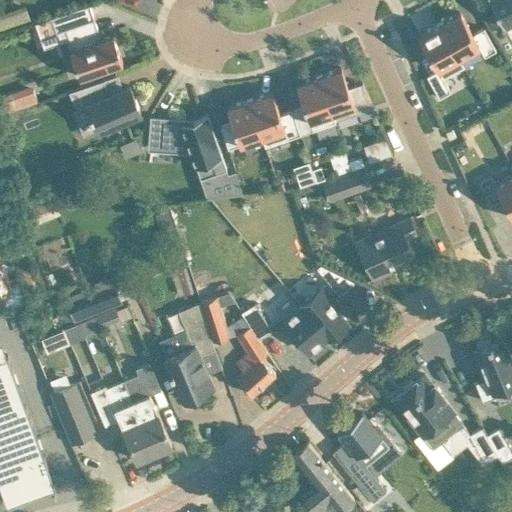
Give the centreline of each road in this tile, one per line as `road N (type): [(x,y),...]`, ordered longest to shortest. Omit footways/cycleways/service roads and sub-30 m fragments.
road 1 (tertiary): [(143,511),(242,454),(404,320),(479,281)]
road 2 (residential): [(353,3),(479,281)]
road 3 (residential): [(192,0),(194,43),(217,50),(353,3)]
